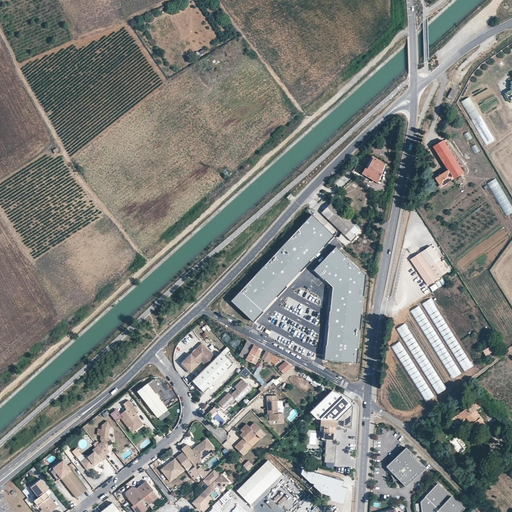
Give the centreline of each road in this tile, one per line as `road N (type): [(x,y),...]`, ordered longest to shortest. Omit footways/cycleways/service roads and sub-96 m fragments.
road 1 (track): [(411,27),(0,396)]
road 2 (tertiary): [(414,89),(367,395)]
road 3 (tertiary): [(198,308),(414,89)]
road 4 (track): [(147,262),(71,165),(0,30)]
road 5 (unclassified): [(198,308),(367,395)]
road 6 (unclassified): [(367,403),(491,511)]
road 7 (residential): [(77,511),(176,435),(188,413)]
road 8 (track): [(309,119),(218,0)]
road 9 (tertiary): [(0,485),(113,390)]
road 10 (tertiary): [(113,390),(0,473)]
road 11 (track): [(407,431),(511,347)]
